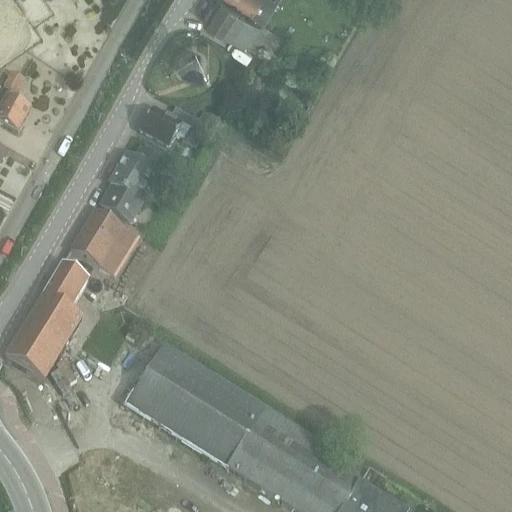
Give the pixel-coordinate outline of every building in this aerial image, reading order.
[(236,9),(221,0),(215,0),(202,24),(246,50),(260,27),(234,12),(236,9)] [(229,0),(247,11),(253,0),(263,0),(264,0),(229,0)] [(204,70),(204,69),(204,65),(204,64),(203,62),(201,60),(200,59),(197,57),(197,56),(195,56),(193,55),(191,55),(188,56),(186,57),(183,58),(181,60),(180,62),(179,64),(178,67),(178,70),(178,72),(179,75),(181,77),(182,78),(184,80),(186,81),(189,81),(191,82),(193,82),(195,81),(197,80),(201,78),(203,74),(204,70)] [(255,71),(250,83),(260,88),(266,77),(255,71)] [(15,97),(22,82),(11,76),(3,90),(15,97)] [(0,126),(16,136),(29,111),(5,98),(0,107),(0,126)] [(182,143),(188,132),(206,143),(217,123),(203,115),(198,123),(175,110),(168,121),(151,112),(138,135),(168,152),(175,139),(182,143)] [(133,163),(125,159),(108,188),(111,190),(100,209),(129,227),(144,200),(140,197),(152,176),(156,178),(164,166),(139,152),(138,153),(139,153),(133,163)] [(113,282),(138,240),(94,214),(63,265),(89,281),(95,271),(113,282)] [(5,363),(42,386),(80,324),(68,316),(87,284),(61,268),(5,363)] [(422,511),(163,348),(161,352),(124,410),(286,511),(422,511)]
